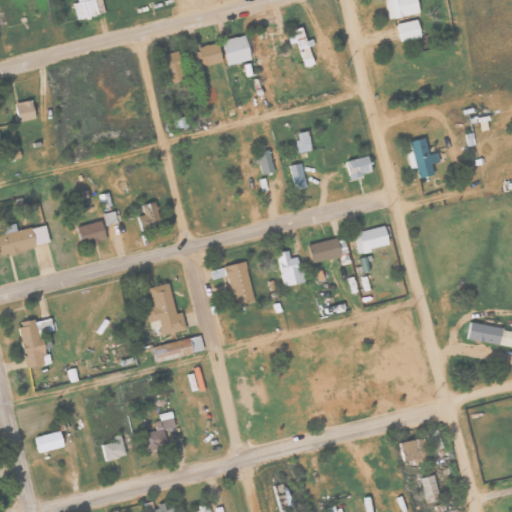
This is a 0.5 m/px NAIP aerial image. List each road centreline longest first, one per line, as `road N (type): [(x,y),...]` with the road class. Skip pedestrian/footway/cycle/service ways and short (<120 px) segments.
road 1 (residential): [(474,511),(344,0)]
road 2 (residential): [(258,511),(136,33)]
road 3 (residential): [(34,511),(511,387)]
road 4 (residential): [(0,295),(393,199)]
road 5 (residential): [(0,67),(263,0)]
road 6 (residential): [(30,511),(0,389)]
